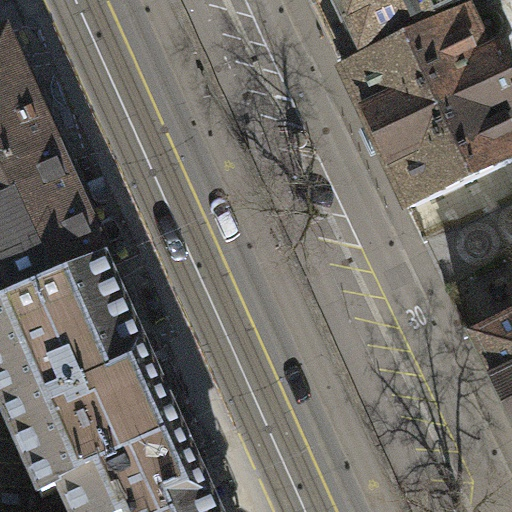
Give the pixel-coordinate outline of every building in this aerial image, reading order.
[(308,0),(339,68),(465,0),(308,0)] [(466,14),(339,68),(408,209),(511,160),(511,79),(498,48),(484,53),(466,14)] [(0,175),(50,152),(7,58),(1,45),(0,45),(0,175)] [(50,152),(0,175),(0,309),(101,265),(54,161),(50,152)] [(59,485),(177,434),(101,265),(0,309),(0,405),(41,494),(59,485)] [(511,312),(469,332),(511,425),(511,312)] [(211,511),(183,450),(177,434),(59,485),(70,511),(211,511)]
